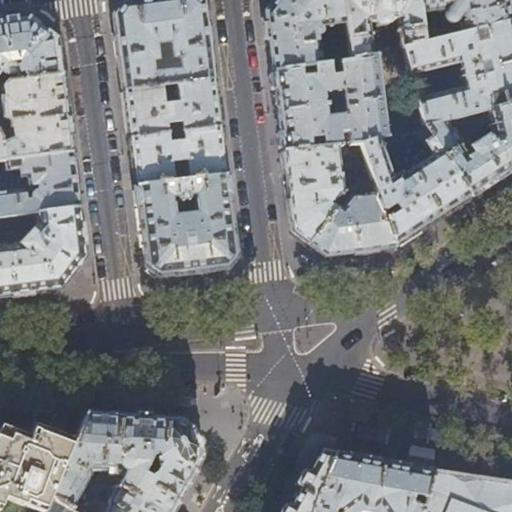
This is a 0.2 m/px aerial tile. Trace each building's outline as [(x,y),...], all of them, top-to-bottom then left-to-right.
[(202,4),(196,0),(153,0),(121,5),(112,17),(118,60),(122,92),(160,87),(175,85),(211,81),(207,49),(202,4)] [(342,64),(351,63),(340,0),(272,0),(263,13),(266,39),(270,72),(321,67),(317,36),(320,35),(321,32),(320,30),(318,29),(336,27),(342,64)] [(340,0),(351,63),(378,56),(381,55),(380,49),(372,51),(368,24),(374,23),(374,27),(376,28),(387,26),(389,25),(389,21),(394,20),(396,22),(400,50),(403,49),(422,44),(421,34),(418,14),(415,0),(340,0)] [(415,0),(418,14),(425,13),(426,20),(434,19),(433,12),(443,11),(441,13),(440,16),(439,21),(441,23),(444,26),(447,27),(450,26),(454,24),(456,20),(460,34),(473,31),(483,28),(510,22),(504,0),(415,0)] [(0,21),(0,75),(4,72),(12,73),(16,83),(16,85),(59,77),(57,58),(55,42),(24,18),(0,21)] [(476,43),(473,31),(460,34),(435,41),(422,44),(403,49),(422,127),(442,121),(453,118),(474,113),(483,111),(493,108),(490,97),(500,94),(503,106),(511,103),(511,29),(510,22),(483,28),(485,40),(476,43)] [(435,41),(421,34),(422,44),(435,41)] [(378,56),(351,63),(342,64),(321,67),(270,72),(276,115),(281,152),(358,143),(377,138),(386,136),(378,56)] [(64,116),(59,77),(16,85),(16,83),(8,85),(4,87),(3,90),(2,94),(3,102),(0,102),(2,123),(8,125),(10,140),(1,141),(1,137),(0,135),(0,162),(69,154),(64,116)] [(211,81),(175,85),(177,98),(172,99),(173,105),(162,106),(160,87),(122,92),(128,140),(166,135),(165,127),(180,125),(181,133),(217,129),(215,108),(211,81)] [(511,103),(503,106),(493,108),(483,111),(490,134),(489,136),(485,138),(484,137),(483,136),(465,147),(467,150),(464,152),(462,151),(442,121),(422,127),(467,199),(502,176),(511,169),(511,103)] [(474,113),(453,118),(456,131),(477,125),(474,113)] [(389,176),(377,138),(358,143),(363,159),(368,174),(380,212),(385,208),(384,205),(392,208),(394,213),(382,220),(392,248),(432,222),(467,199),(422,127),(411,129),(419,143),(420,142),(428,156),(399,174),(397,172),(389,176)] [(217,129),(181,133),(182,142),(167,143),(166,135),(128,140),(131,165),(134,188),(172,183),(169,164),(189,162),(192,181),(223,177),(217,129)] [(363,159),(358,143),(281,152),(286,193),(291,233),(306,245),(334,208),(337,204),(334,201),(340,192),(339,191),(335,158),(352,156),(353,160),(363,159)] [(72,178),(69,154),(0,162),(0,217),(30,215),(34,214),(76,209),(72,178)] [(338,211),(334,208),(306,245),(322,258),(326,257),(353,254),(390,249),(392,248),(382,220),(380,212),(368,174),(356,176),(359,195),(350,197),(338,211)] [(192,181),(172,183),(134,188),(139,227),(144,269),(156,278),(191,274),(224,270),(234,258),(229,218),(223,177),(192,181)] [(79,237),(76,209),(34,214),(35,223),(15,245),(0,246),(0,297),(7,296),(31,293),(58,290),(82,258),(79,237)] [(0,228),(24,225),(30,215),(0,217),(0,228)] [(327,265),(354,262),(353,254),(326,257),(327,265)] [(85,414),(71,447),(51,498),(71,509),(89,476),(88,471),(114,473),(117,472),(118,471),(122,475),(107,502),(109,504),(108,505),(99,500),(91,511),(169,511),(174,505),(201,453),(184,420),(173,419),(128,416),(85,414)] [(0,511),(44,511),(51,498),(71,447),(71,446),(55,440),(31,431),(27,441),(10,435),(7,443),(0,440),(0,511)] [(318,449),(283,511),(308,511),(313,500),(333,452),(318,449)] [(372,458),(333,452),(313,500),(308,511),(418,511),(432,468),(430,468),(407,464),(372,458)] [(511,511),(511,481),(445,470),(432,468),(418,511),(511,511)] [(75,511),(71,509),(51,498),(44,511),(75,511)]
